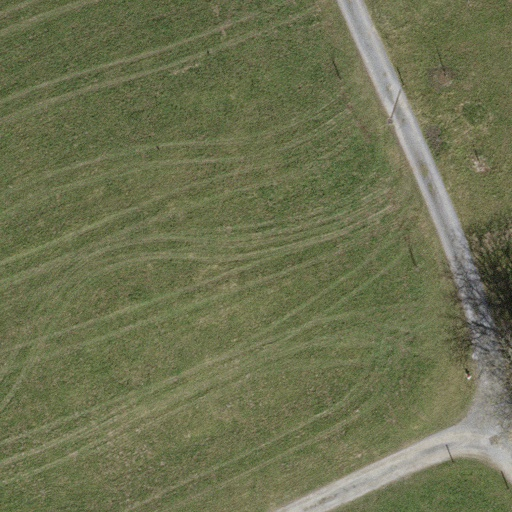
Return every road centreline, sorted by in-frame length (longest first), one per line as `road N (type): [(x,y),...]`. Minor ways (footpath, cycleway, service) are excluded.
road 1 (track): [(352,0),(445,218),(511,434)]
road 2 (track): [(309,511),(502,419)]
